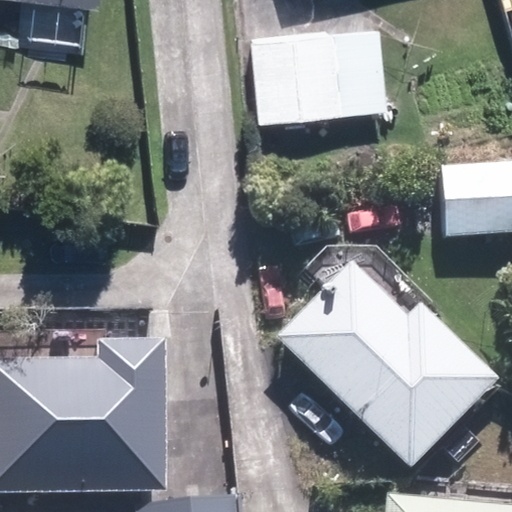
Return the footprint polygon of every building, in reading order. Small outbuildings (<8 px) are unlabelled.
[(244,43),(254,124),(384,109),(374,26),(244,43)] [(511,167),(441,170),(444,240),(511,237),(511,167)] [(274,343),(409,475),(497,384),(418,307),(404,322),(349,268),(274,343)] [(0,496),(166,497),(166,347),(99,346),(99,364),(37,365),(37,339),(0,339),(0,496)] [(134,508),(133,511),(236,511),(235,498),(134,508)] [(511,511),(386,499),(385,511),(511,511)]
